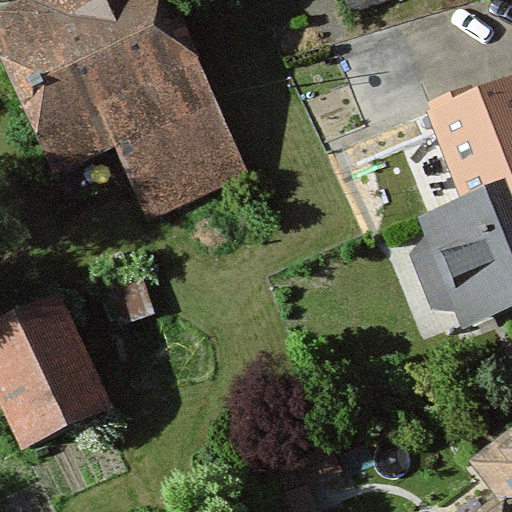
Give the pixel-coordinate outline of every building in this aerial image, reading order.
[(242,182),(161,0),(15,0),(20,10),(0,18),(0,83),(45,186),(105,159),(136,229),(242,182)] [(511,86),(419,125),(454,210),(410,228),(420,252),(401,260),(427,325),(448,317),(458,340),(511,318),(511,86)] [(105,422),(49,306),(0,329),(0,431),(16,464),(105,422)] [(511,511),(511,435),(459,472),(487,511),(511,511)] [(316,489),(307,462),(269,475),(278,501),(316,489)]
